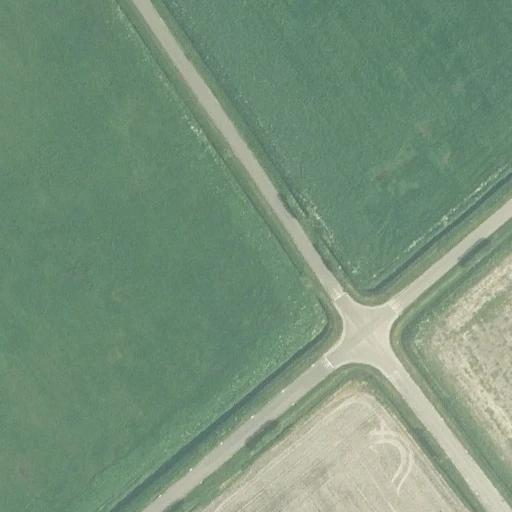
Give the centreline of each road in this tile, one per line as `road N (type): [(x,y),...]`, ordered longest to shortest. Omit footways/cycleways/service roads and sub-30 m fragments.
road 1 (unclassified): [(361,331),(139,0)]
road 2 (unclassified): [(150,511),(361,331)]
road 3 (unclassified): [(499,511),(361,331)]
road 4 (unclassified): [(361,331),(511,204)]
